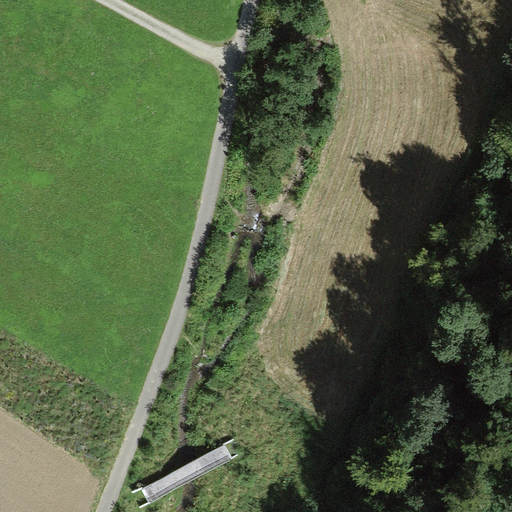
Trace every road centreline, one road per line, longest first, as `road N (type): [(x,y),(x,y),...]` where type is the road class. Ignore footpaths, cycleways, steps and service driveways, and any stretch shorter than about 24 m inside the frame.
road 1 (track): [(103,511),(168,336),(248,0)]
road 2 (track): [(368,0),(511,73)]
road 3 (track): [(106,0),(231,67)]
